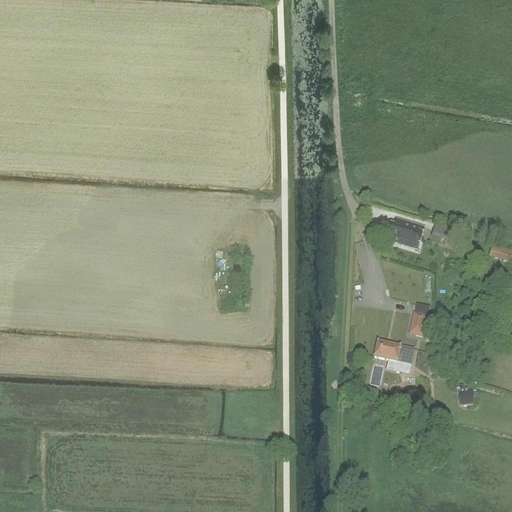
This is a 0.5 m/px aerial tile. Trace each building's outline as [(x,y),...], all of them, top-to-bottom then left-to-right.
[(418,251),(425,228),(396,220),(394,226),(391,225),(388,235),(391,236),(391,239),(398,241),(397,245),(418,251)] [(452,227),(439,223),(434,236),(448,241),(452,227)] [(511,251),(493,246),(489,258),(511,264),(511,251)] [(411,333),(428,336),(431,318),(432,308),(417,305),(411,333)] [(415,350),(378,342),(375,358),(390,361),(388,368),(408,372),(409,366),(412,366),(415,350)] [(460,406),(474,405),(473,392),(459,393),(460,406)]
